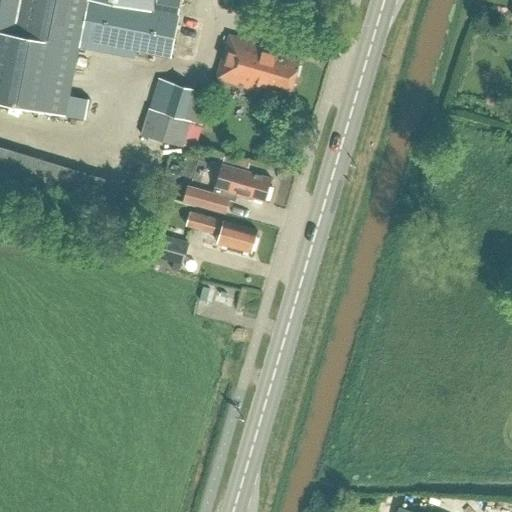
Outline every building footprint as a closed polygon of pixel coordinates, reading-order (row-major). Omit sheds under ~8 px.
[(171,0),(0,0),(0,102),(84,119),(88,99),(68,95),(81,33),(170,51),(177,18),(176,17),(179,2),(171,0)] [(214,79),(256,91),(258,85),(287,93),(297,58),(260,48),(261,45),(226,35),(214,79)] [(157,79),(140,135),(181,147),(189,121),(199,124),(208,94),(157,79)] [(112,203),(76,192),(12,174),(17,157),(0,152),(0,196),(70,214),(107,226),(112,203)] [(187,187),(183,201),(190,203),(231,214),(236,196),(248,200),(248,197),(264,202),(271,179),(226,166),(220,165),(212,194),(194,189),(187,187)] [(256,231),(190,212),(186,226),(220,236),(217,244),(250,253),(256,231)] [(159,258),(182,265),(188,243),(165,237),(159,258)] [(228,297),(248,301),(251,289),(231,285),(228,297)]
